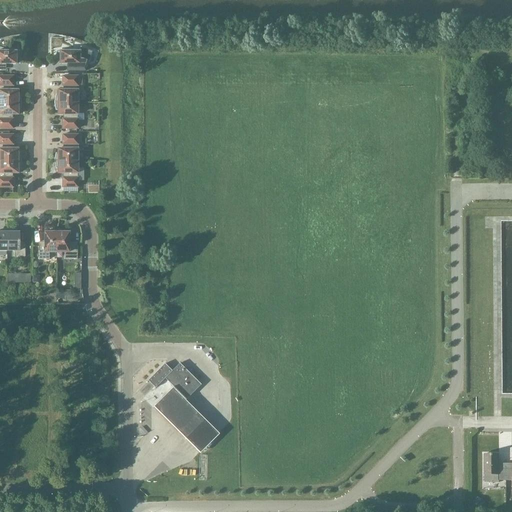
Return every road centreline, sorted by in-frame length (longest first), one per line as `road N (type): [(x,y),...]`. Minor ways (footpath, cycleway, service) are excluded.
road 1 (unclassified): [(455,179),(457,373),(453,392),(426,421)]
road 2 (unclassified): [(361,487),(325,506),(128,507)]
road 3 (unclassified): [(361,487),(382,506),(458,506),(458,421),(426,421)]
road 4 (unclassified): [(128,507),(126,351),(115,336)]
road 5 (residential): [(115,336),(92,298),(87,218),(60,204)]
road 6 (residential): [(36,204),(37,68)]
